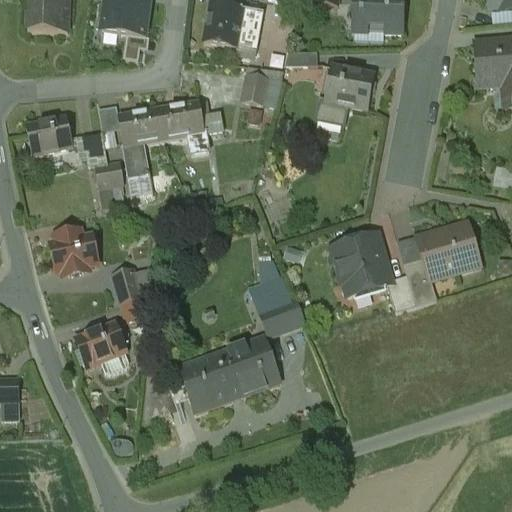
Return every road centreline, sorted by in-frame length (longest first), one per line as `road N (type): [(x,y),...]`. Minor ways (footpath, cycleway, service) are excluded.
road 1 (residential): [(165,511),(511,406)]
road 2 (residential): [(0,96),(167,80),(178,0)]
road 3 (residential): [(118,511),(25,290)]
road 4 (residential): [(410,187),(447,0)]
road 5 (residential): [(25,290),(0,164)]
